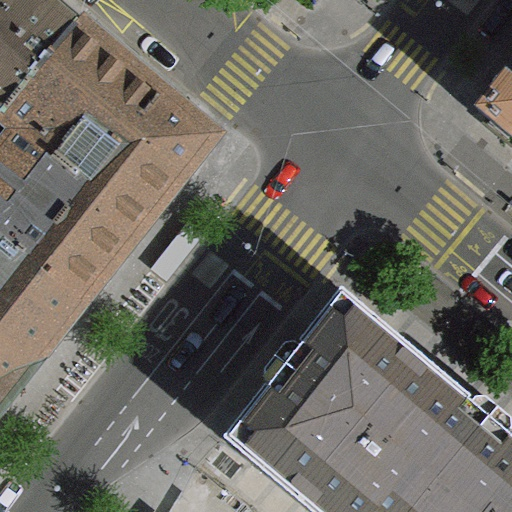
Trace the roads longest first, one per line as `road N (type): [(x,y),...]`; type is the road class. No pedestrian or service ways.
road 1 (tertiary): [(56,511),(350,142)]
road 2 (tertiary): [(350,142),(173,0)]
road 3 (tertiary): [(511,273),(350,142)]
road 4 (tertiary): [(458,0),(350,142)]
